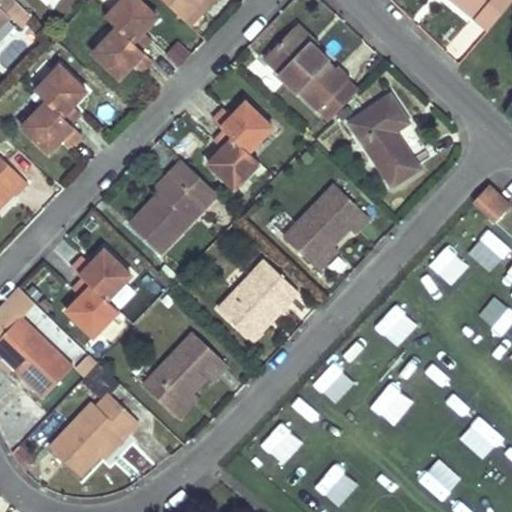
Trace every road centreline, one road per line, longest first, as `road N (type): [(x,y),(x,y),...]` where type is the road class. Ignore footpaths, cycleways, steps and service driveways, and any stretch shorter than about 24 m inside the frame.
road 1 (residential): [(509,143),(239,431),(126,511)]
road 2 (residential): [(0,299),(260,0)]
road 3 (residential): [(509,143),(346,0)]
